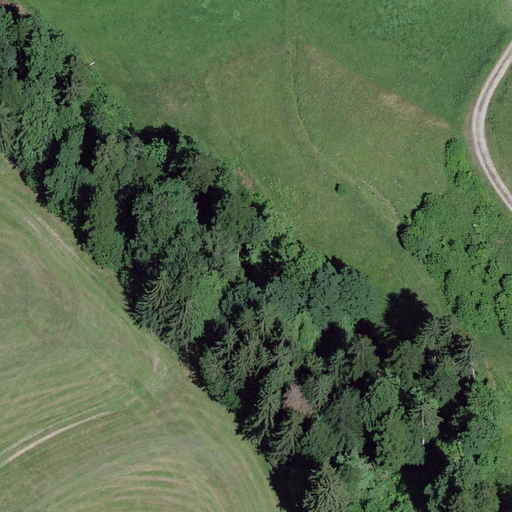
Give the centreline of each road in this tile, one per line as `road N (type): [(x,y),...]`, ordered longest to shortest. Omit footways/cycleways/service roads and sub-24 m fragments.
road 1 (track): [(0,214),(38,223),(156,350),(145,392),(15,463)]
road 2 (track): [(511,47),(482,106),(482,156),(511,179)]
